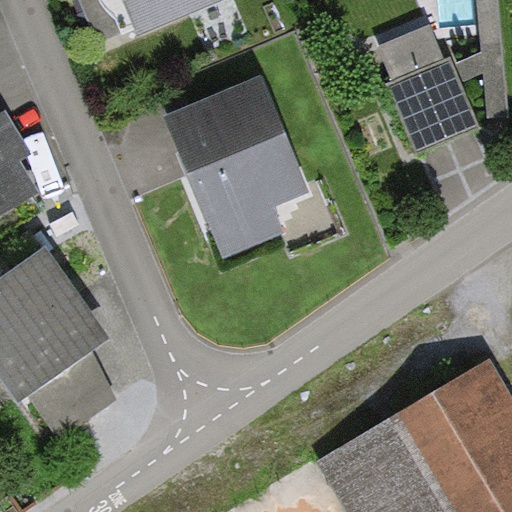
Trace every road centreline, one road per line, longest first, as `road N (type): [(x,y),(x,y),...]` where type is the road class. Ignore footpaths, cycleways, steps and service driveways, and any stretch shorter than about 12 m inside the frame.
road 1 (residential): [(205,408),(178,365),(24,0)]
road 2 (residential): [(205,408),(273,380),(511,213)]
road 3 (residential): [(81,511),(168,453),(205,408)]
